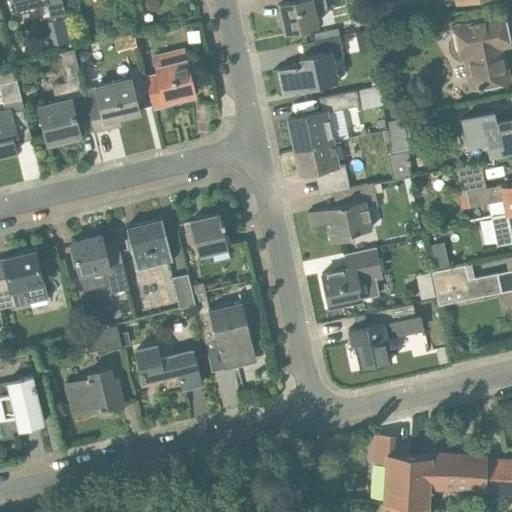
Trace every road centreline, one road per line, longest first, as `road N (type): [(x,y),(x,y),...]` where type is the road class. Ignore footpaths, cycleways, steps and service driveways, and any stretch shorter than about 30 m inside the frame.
road 1 (residential): [(315,419),(0,495)]
road 2 (residential): [(315,419),(257,146)]
road 3 (residential): [(0,208),(257,146)]
road 4 (residential): [(315,419),(511,372)]
road 5 (residential): [(257,146),(224,0)]
